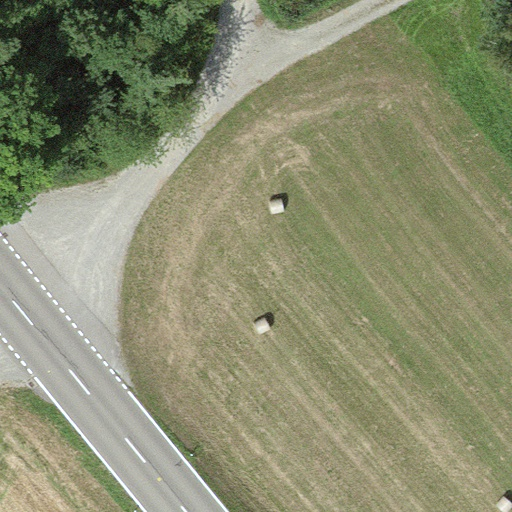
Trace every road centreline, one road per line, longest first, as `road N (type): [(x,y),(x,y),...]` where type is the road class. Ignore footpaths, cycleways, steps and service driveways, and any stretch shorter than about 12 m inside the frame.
road 1 (track): [(225,81),(0,363)]
road 2 (primary): [(0,295),(177,511)]
road 3 (track): [(369,0),(225,81)]
